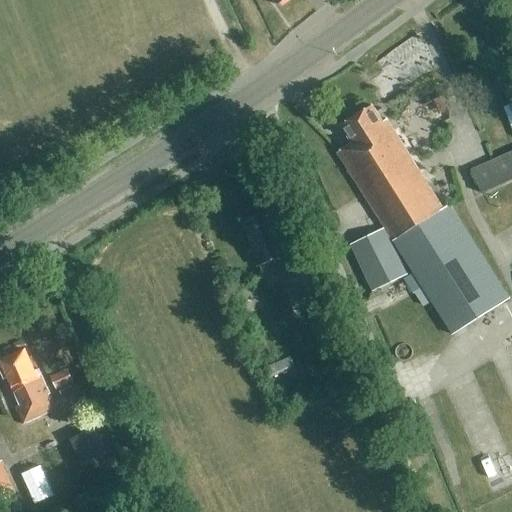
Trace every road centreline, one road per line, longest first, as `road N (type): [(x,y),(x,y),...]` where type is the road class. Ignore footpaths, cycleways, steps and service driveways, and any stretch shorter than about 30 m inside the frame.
road 1 (tertiary): [(0,257),(196,135),(386,0)]
road 2 (track): [(160,511),(75,298),(40,232)]
